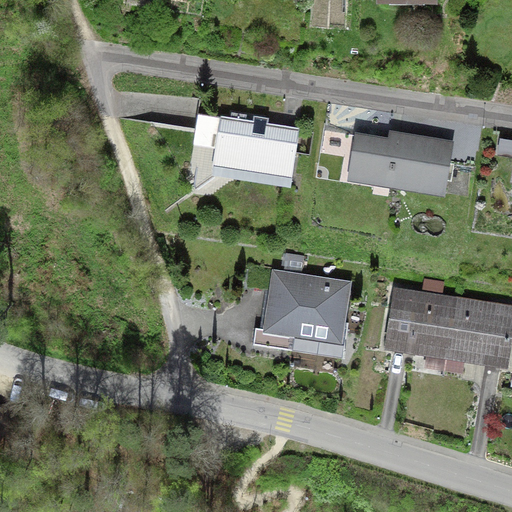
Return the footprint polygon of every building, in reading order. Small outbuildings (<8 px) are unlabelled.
[(296,132),(215,120),(208,170),(289,181),(296,132)] [(391,146),(364,142),(356,182),(443,195),(452,147),(393,136),(391,146)] [(344,331),(350,290),(277,279),(269,333),(260,332),(258,350),(345,363),(349,332),(344,331)] [(397,353),(442,359),(450,302),(393,294),(385,351),(397,353)] [(508,310),(450,302),(442,359),(487,366),(500,368),(508,310)] [(0,485),(5,487),(37,424),(0,406),(0,485)]
